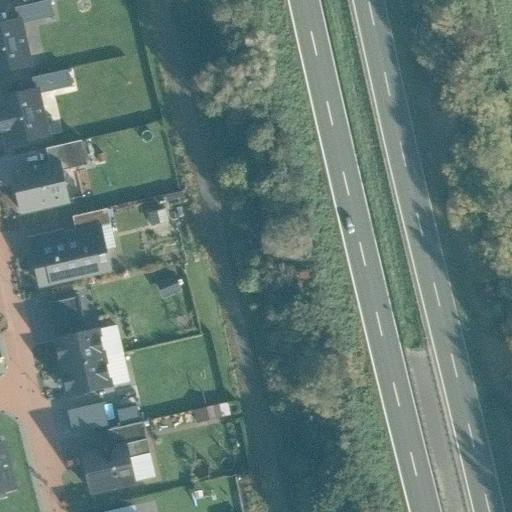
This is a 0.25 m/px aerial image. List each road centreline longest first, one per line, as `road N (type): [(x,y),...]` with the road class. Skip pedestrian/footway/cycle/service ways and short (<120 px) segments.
road 1 (motorway): [(304,0),(425,511)]
road 2 (motorway): [(488,511),(368,0)]
road 3 (residential): [(56,511),(27,390)]
